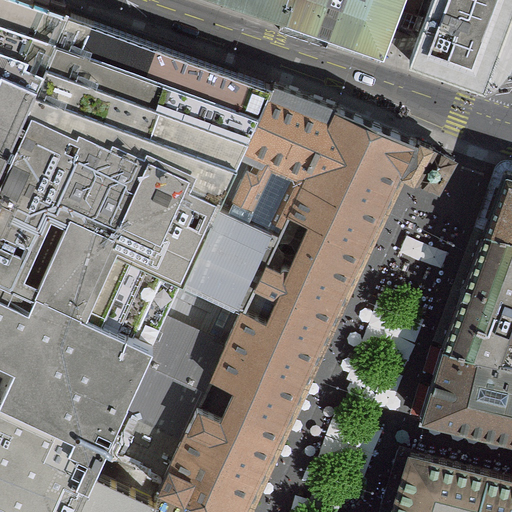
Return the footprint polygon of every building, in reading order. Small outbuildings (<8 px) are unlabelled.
[(0,0),(0,198),(81,19),(45,7),(25,0),(0,0)] [(233,0),(264,11),(286,18),(291,0),(233,0)] [(291,0),(286,18),(335,35),(384,51),(403,0),(291,0)] [(511,0),(431,0),(428,11),(409,60),(485,88),(492,71),(511,14),(511,0)] [(0,511),(93,511),(116,467),(139,417),(189,305),(201,279),(236,201),(257,154),(286,91),(257,81),(156,45),(81,19),(0,198),(0,511)] [(318,102),(286,91),(257,154),(272,159),(268,169),(260,165),(248,194),(267,202),(283,164),(307,173),(286,218),(296,223),(301,213),(345,112),(318,102)] [(422,138),(345,112),(301,213),(320,219),(375,241),(393,201),(406,174),(422,138)] [(422,138),(406,174),(412,177),(440,194),(449,176),(460,156),(422,138)] [(511,173),(505,171),(486,229),(511,234),(511,173)] [(255,303),(261,306),(271,283),(282,257),(294,229),(263,213),(267,202),(248,194),(244,204),(236,201),(201,279),(255,303)] [(235,346),(312,380),(356,284),(375,241),(320,219),(301,267),(282,257),(271,283),(261,306),(255,303),(235,346)] [(464,286),(441,343),(511,356),(511,234),(486,229),(464,286)] [(165,490),(212,511),(251,511),(273,465),(312,380),(235,346),(220,340),(222,335),(206,328),(212,315),(189,305),(139,417),(190,439),(165,490)] [(511,356),(441,343),(429,376),(419,405),(511,427),(511,356)] [(165,490),(190,439),(139,417),(116,467),(165,490)] [(388,495),(383,511),(511,511),(511,468),(457,454),(402,440),(388,495)] [(116,467),(93,511),(212,511),(165,490),(116,467)]
